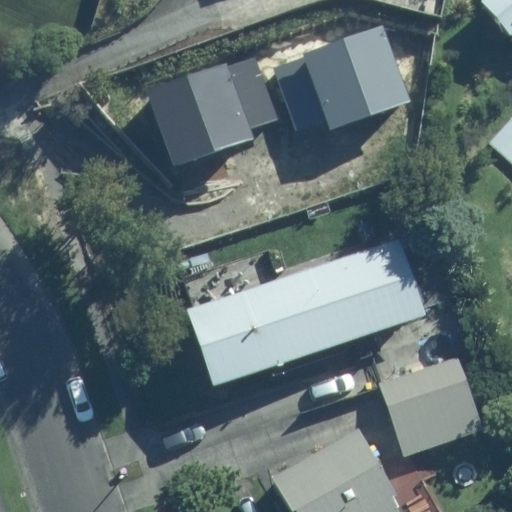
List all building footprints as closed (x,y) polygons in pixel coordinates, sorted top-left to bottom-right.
[(511,0),(501,0),(483,15),(511,51),(511,0)] [(329,53),(321,29),(197,70),(213,120),(232,114),(255,185),(362,150),(349,110),(365,105),(357,79),(366,76),(355,44),(329,53)] [(511,120),(488,145),(511,168),(511,120)] [(428,328),(400,246),(186,318),(214,400),(428,328)] [(459,366),(383,390),(406,463),(482,438),(459,366)] [(398,511),(363,452),(272,507),(275,511),(398,511)]
